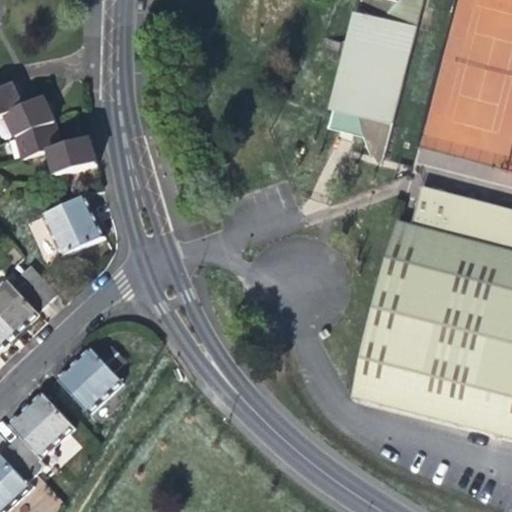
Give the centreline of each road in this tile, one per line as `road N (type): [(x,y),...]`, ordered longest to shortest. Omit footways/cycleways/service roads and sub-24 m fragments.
road 1 (residential): [(378,511),(290,449),(216,374)]
road 2 (residential): [(144,268),(85,311),(0,394)]
road 3 (residential): [(114,134),(144,268)]
road 4 (residential): [(114,134),(112,0)]
road 5 (residential): [(164,257),(114,134)]
road 6 (residential): [(144,268),(171,328),(216,374)]
road 7 (residential): [(216,374),(164,257)]
